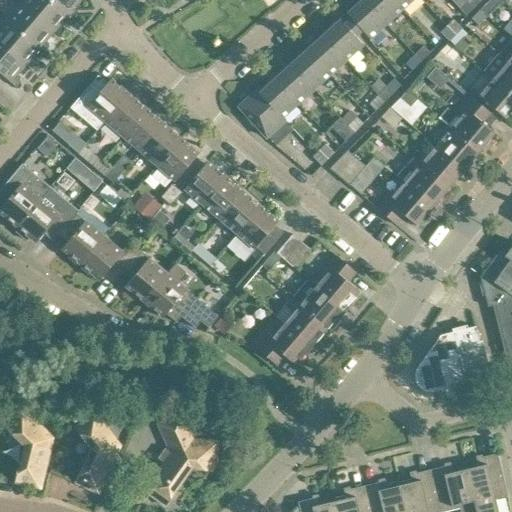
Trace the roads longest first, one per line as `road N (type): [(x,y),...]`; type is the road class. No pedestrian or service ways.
road 1 (residential): [(418,290),(195,97)]
road 2 (residential): [(0,162),(119,21)]
road 3 (unclassified): [(241,511),(365,376)]
road 4 (residential): [(365,376),(410,413),(430,416),(502,397)]
road 5 (unclassified): [(418,290),(511,171)]
road 6 (residential): [(130,332),(0,261)]
road 7 (residential): [(195,97),(303,0)]
